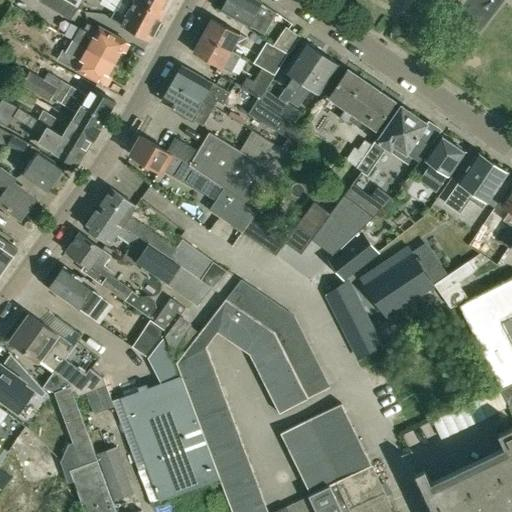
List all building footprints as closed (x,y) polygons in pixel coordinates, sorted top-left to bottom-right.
[(40,0),(40,1),(54,9),(59,0),(40,0)] [(111,18),(150,40),(164,14),(138,0),(122,0),(117,11),(116,10),(111,18)] [(138,0),(164,14),(172,0),(138,0)] [(257,0),(226,0),(221,10),(260,31),(267,18),(272,21),(276,12),(261,2),(257,0)] [(242,45),(247,37),(212,18),(203,35),(230,50),(235,41),(242,45)] [(79,28),(73,39),(115,63),(127,41),(89,21),(85,28),(80,25),(79,28)] [(274,45),(288,53),(299,36),(286,27),(274,45)] [(231,73),(240,56),(230,50),(203,35),(194,52),(231,73)] [(103,84),(115,63),(73,39),(66,51),(63,49),(58,59),(103,84)] [(288,53),(274,45),(268,42),(262,52),(271,56),(264,69),(273,74),(288,53)] [(288,103),(290,101),(321,54),(316,50),(314,46),(311,44),(307,44),(305,42),(286,70),(294,76),(279,97),(288,103)] [(319,93),(327,82),(338,65),(336,64),(335,61),(331,58),(327,57),(321,54),(290,101),(299,107),(312,87),(319,93)] [(229,92),(199,75),(181,65),(172,83),(214,107),(218,100),(223,103),(229,92)] [(273,74),(264,69),(260,67),(252,81),(245,77),(239,86),(258,99),(265,89),(264,88),(273,74)] [(347,122),(371,85),(347,69),(329,96),(347,108),(340,117),(347,122)] [(28,71),(19,84),(48,102),(52,96),(57,89),(43,80),(28,71)] [(48,71),(43,80),(57,89),(62,80),(48,71)] [(87,95),(71,86),(66,82),(60,91),(61,92),(66,94),(106,119),(116,102),(92,88),(87,95)] [(203,125),(214,107),(172,83),(161,100),(192,118),(192,119),(203,125)] [(377,129),(384,118),(395,102),(371,85),(347,122),(354,126),(356,123),(363,128),(367,122),(377,129)] [(279,98),(266,89),(259,99),(281,114),(288,104),(279,98)] [(66,94),(61,92),(57,99),(77,112),(73,119),(97,134),(106,119),(66,94)] [(259,99),(258,99),(249,112),(288,137),(283,147),(293,153),(307,133),(293,123),(281,114),(259,99)] [(302,110),(290,102),(281,114),(293,123),(302,110)] [(395,145),(419,162),(431,145),(418,136),(427,123),(401,106),(378,140),(376,139),(372,145),(358,168),(367,174),(387,146),(391,150),(395,145)] [(78,165),(87,149),(47,125),(39,120),(19,107),(13,116),(42,133),(38,140),(54,150),(54,151),(60,155),(78,165)] [(54,117),(45,112),(39,120),(47,125),(87,149),(97,134),(73,119),(68,126),(54,117)] [(0,128),(0,141),(6,145),(7,144),(12,135),(0,128)] [(283,177),(226,142),(209,132),(198,150),(175,137),(167,151),(190,165),(211,178),(211,177),(225,185),(225,186),(236,193),(235,194),(247,202),(258,209),(259,210),(283,177)] [(63,168),(47,157),(38,151),(39,149),(12,134),(12,135),(7,144),(6,145),(33,159),(23,173),(48,190),(55,181),(57,182),(64,172),(62,170),(63,168)] [(190,165),(167,151),(141,136),(130,154),(162,172),(163,170),(199,191),(211,178),(190,165)] [(449,175),(453,168),(465,152),(461,150),(461,147),(457,144),(453,144),(441,136),(426,159),(431,163),(421,178),(438,190),(448,175),(449,175)] [(358,168),(372,145),(364,139),(357,149),(354,147),(345,159),(358,168)] [(284,177),(298,157),(293,153),(283,147),(280,145),(268,167),(284,177)] [(479,153),(468,170),(446,202),(460,211),(469,199),(482,208),(487,200),(499,183),(507,172),(479,153)] [(0,166),(0,192),(2,194),(0,197),(0,201),(21,217),(23,215),(26,216),(31,208),(30,205),(35,198),(13,181),(16,177),(0,166)] [(216,201),(209,210),(220,217),(235,194),(236,193),(225,186),(216,201)] [(149,243),(201,279),(213,261),(182,238),(176,247),(130,215),(136,206),(111,188),(97,207),(149,243)] [(393,199),(378,188),(364,208),(375,215),(393,199)] [(511,188),(502,204),(510,209),(503,220),(511,225),(511,188)] [(232,225),(247,202),(235,194),(220,217),(232,225)] [(318,229),(311,239),(322,247),(355,202),(344,194),(340,200),(333,210),(330,213),(326,219),(318,229)] [(296,227),(286,241),(301,253),(311,239),(318,229),(326,219),(330,213),(315,201),(310,208),(303,218),(296,227)] [(258,209),(247,202),(232,225),(244,233),(257,213),(256,212),(258,209)] [(355,202),(322,247),(333,254),(349,239),(352,237),(354,235),(361,228),(370,220),(374,216),(369,212),(355,202)] [(149,243),(97,207),(84,226),(101,237),(110,244),(118,233),(133,244),(144,251),(149,243)] [(268,220),(257,213),(244,233),(254,240),(268,220)] [(279,227),(268,220),(254,240),(265,247),(279,227)] [(290,235),(279,227),(265,247),(276,254),(290,235)] [(511,232),(508,229),(499,241),(508,247),(511,240),(511,232)] [(103,249),(80,232),(67,250),(85,263),(81,270),(101,284),(149,316),(155,307),(153,300),(146,295),(138,295),(132,290),(108,275),(111,271),(104,265),(111,255),(103,249)] [(333,254),(330,257),(333,261),(346,277),(356,269),(358,267),(366,262),(371,257),(368,254),(359,242),(354,235),(352,237),(349,239),(333,254)] [(0,259),(7,264),(18,249),(0,236),(0,259)] [(168,284),(182,293),(197,305),(212,287),(201,279),(149,243),(144,251),(136,262),(168,284)] [(435,284),(412,250),(386,268),(366,281),(388,315),(435,284)] [(442,294),(458,285),(456,282),(473,270),(467,262),(435,284),(442,294)] [(83,277),(81,279),(64,267),(49,287),(88,315),(102,296),(91,289),(94,285),(83,277)] [(501,388),(511,382),(511,343),(501,321),(511,315),(511,277),(459,304),(501,388)] [(237,305),(250,286),(241,279),(226,298),(237,305)] [(327,293),(333,306),(354,296),(346,280),(327,293)] [(458,285),(442,294),(451,307),(467,299),(458,285)] [(246,312),(260,292),(250,286),(237,305),(238,306),(246,312)] [(256,318),(269,298),(260,292),(246,312),(248,313),(256,318)] [(195,337),(206,346),(218,332),(238,306),(237,305),(226,298),(195,337)] [(265,325),(278,305),(269,298),(256,318),(259,321),(265,325)] [(275,332),(288,312),(278,305),(265,325),(275,332)] [(218,332),(228,339),(248,313),(246,312),(238,306),(218,332)] [(278,337),(299,326),(294,315),(288,312),(275,332),(278,337)] [(256,318),(248,313),(228,339),(239,347),(259,321),(256,318)] [(62,361),(74,346),(29,314),(10,340),(39,360),(40,359),(55,370),(54,371),(71,384),(70,386),(74,396),(85,392),(106,384),(103,377),(90,367),(86,373),(80,369),(77,372),(62,361)] [(169,331),(151,319),(131,347),(148,358),(169,331)] [(239,347),(249,354),(275,332),(265,325),(259,321),(239,347)] [(283,347),(304,336),(299,326),(278,337),(283,347)] [(249,354),(255,364),(284,350),(283,347),(278,337),(275,332),(249,354)] [(288,357),(309,347),(304,336),(283,347),(284,350),(288,357)] [(176,362),(180,373),(212,361),(206,346),(195,337),(176,362)] [(290,362),(293,368),(315,357),(309,347),(288,357),(290,362)] [(288,357),(284,350),(255,364),(261,376),(290,362),(288,357)] [(0,364),(0,399),(18,412),(33,391),(42,398),(46,392),(26,370),(14,356),(5,368),(0,364)] [(298,378),(320,367),(315,357),(293,368),(296,374),(298,378)] [(217,373),(212,361),(180,373),(181,375),(185,385),(217,373)] [(261,376),(267,388),(296,374),(293,368),(290,362),(261,376)] [(302,386),(303,388),(325,377),(320,367),(298,378),(302,386)] [(221,386),(217,373),(185,385),(190,398),(221,386)] [(267,388),(273,401),(302,386),(298,378),(296,374),(267,388)] [(303,388),(308,398),(330,387),(325,377),(303,388)] [(213,481),(201,449),(175,378),(148,388),(150,393),(142,396),(140,391),(138,391),(138,392),(121,398),(158,501),(213,481)] [(511,383),(501,389),(511,410),(511,383)] [(106,384),(85,392),(93,413),(114,405),(106,384)] [(84,423),(74,396),(70,386),(54,392),(73,442),(68,444),(65,451),(72,454),(69,460),(72,470),(98,461),(84,423)] [(190,398),(194,411),(226,399),(221,386),(190,398)] [(279,413),(308,398),(303,388),(302,386),(273,401),(279,413)] [(151,504),(158,501),(121,398),(113,401),(151,504)] [(231,412),(226,399),(194,411),(199,423),(231,412)] [(342,403),(311,418),(317,430),(348,415),(342,403)] [(236,424),(231,412),(199,423),(204,436),(236,424)] [(348,415),(317,430),(323,442),(353,427),(348,415)] [(280,433),(286,445),(317,430),(311,418),(280,433)] [(236,424),(204,436),(209,449),(241,437),(236,424)] [(509,511),(511,511),(511,426),(499,433),(507,452),(433,487),(425,469),(416,473),(434,511),(509,511)] [(359,439),(353,427),(323,442),(329,454),(359,439)] [(292,457),(323,442),(317,430),(286,445),(292,457)] [(245,450),(241,437),(209,449),(213,462),(245,450)] [(359,439),(329,454),(335,467),(365,452),(359,439)] [(292,457),(298,469),(329,454),(323,442),(292,457)] [(118,448),(96,456),(98,461),(113,502),(135,493),(118,448)] [(218,474),(250,463),(245,450),(213,462),(218,474)] [(365,452),(335,467),(341,480),(353,474),(371,465),(372,465),(365,452)] [(335,467),(329,454),(298,469),(304,482),(335,467)] [(117,511),(98,461),(72,470),(73,471),(72,471),(79,489),(87,511),(117,511)] [(220,479),(223,487),(255,475),(250,463),(218,474),(220,479)] [(393,511),(371,465),(353,474),(341,480),(337,482),(350,511),(393,511)] [(335,467),(304,482),(311,494),(337,482),(341,480),(335,467)] [(9,475),(0,468),(0,484),(3,487),(11,477),(11,476),(9,475)] [(260,488),(255,475),(223,487),(228,500),(260,488)] [(350,511),(337,482),(311,494),(309,495),(317,511),(350,511)] [(260,488),(228,500),(232,511),(234,511),(264,501),(260,488)] [(268,511),(264,501),(234,511),(268,511)]
